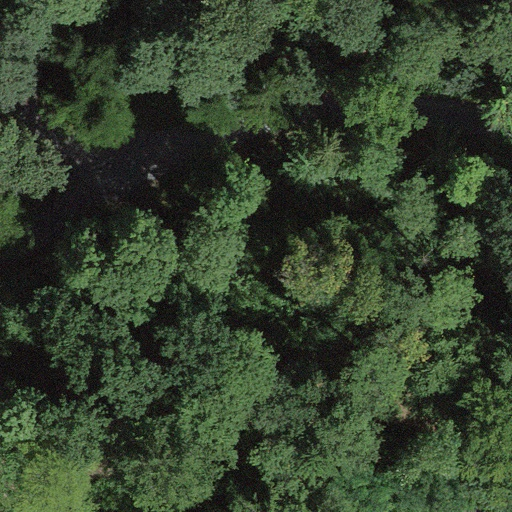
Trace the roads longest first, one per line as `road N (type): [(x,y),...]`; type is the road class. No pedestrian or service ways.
road 1 (motorway): [(470,0),(354,511)]
road 2 (track): [(244,104),(0,287)]
road 3 (track): [(511,161),(385,125),(244,104)]
road 4 (track): [(0,13),(185,95),(244,104)]
